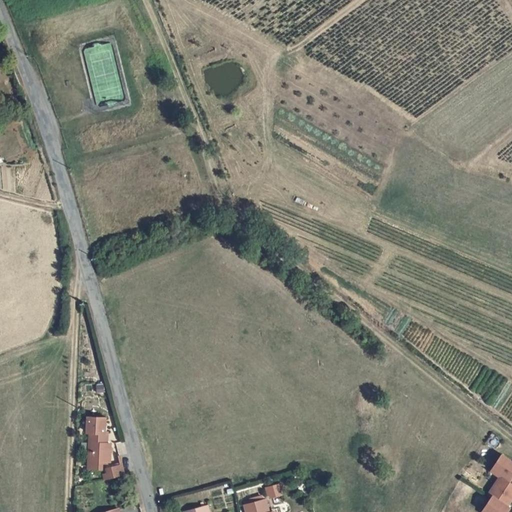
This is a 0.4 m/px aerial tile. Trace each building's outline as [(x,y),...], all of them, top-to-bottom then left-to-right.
[(88,435),(102,436),(103,422),(86,421),(85,436),(88,436),(88,435)] [(102,436),(88,435),(88,436),(86,471),(98,472),(99,465),(108,465),(109,448),(105,447),(105,436),(102,436)] [(118,459),(110,461),(111,469),(120,467),(118,459)] [(504,511),(511,500),(511,492),(506,488),(511,478),(511,469),(499,461),(490,474),(499,480),(486,500),(489,503),(483,511),(504,511)] [(120,467),(111,469),(105,470),(108,481),(122,477),(120,467)] [(279,483),(265,485),(267,497),(280,495),(279,483)]
